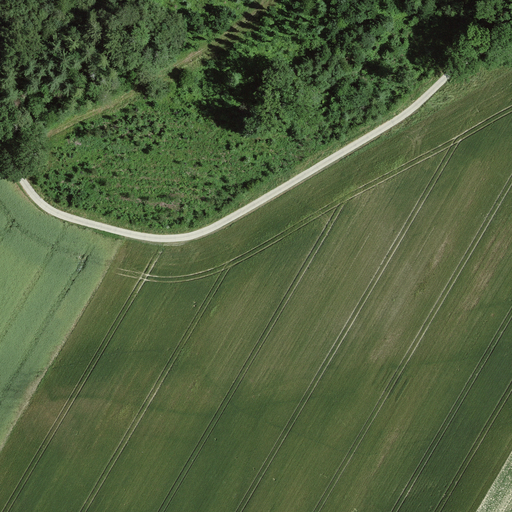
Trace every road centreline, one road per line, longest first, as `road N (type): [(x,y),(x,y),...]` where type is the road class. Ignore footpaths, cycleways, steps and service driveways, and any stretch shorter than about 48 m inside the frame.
road 1 (track): [(0,152),(58,213),(126,233),(185,237),(382,129),(478,51),(511,36)]
road 2 (track): [(266,0),(225,34),(66,121),(13,165)]
